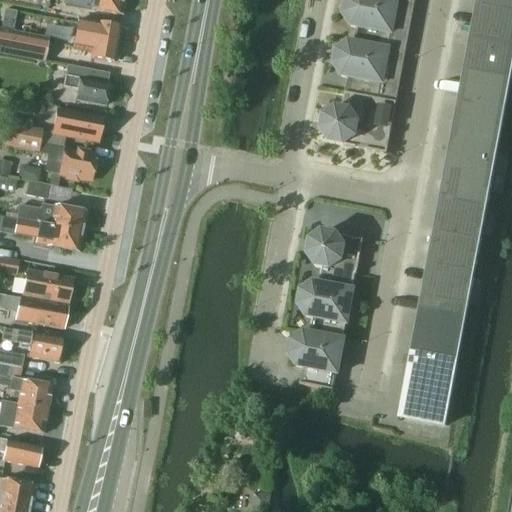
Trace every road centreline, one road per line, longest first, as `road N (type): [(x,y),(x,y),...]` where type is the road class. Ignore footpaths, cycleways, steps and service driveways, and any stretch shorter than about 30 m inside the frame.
road 1 (residential): [(155,0),(57,511)]
road 2 (primary): [(92,511),(150,276)]
road 3 (primary): [(197,46),(158,206),(150,276)]
road 4 (residential): [(405,201),(443,0)]
road 5 (residential): [(369,386),(405,201)]
road 6 (residential): [(290,182),(324,0)]
road 7 (residential): [(267,326),(290,182)]
